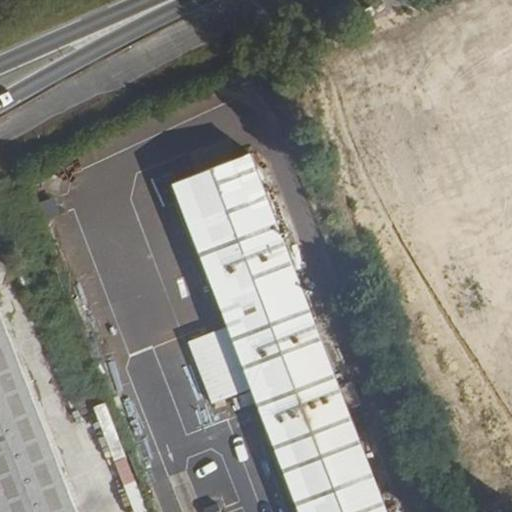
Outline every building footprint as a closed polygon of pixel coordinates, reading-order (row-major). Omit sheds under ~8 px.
[(511,63),(508,52),(414,84),(440,162),(511,138),(511,63)] [(362,103),(321,116),(354,224),(396,212),(362,103)] [(264,390),(269,403),(310,511),(395,511),(356,409),(368,405),(361,386),(349,390),(260,153),(185,182),(240,327),(199,342),(223,405),(264,390)] [(373,258),(405,251),(399,220),(367,227),(373,258)] [(422,263),(382,275),(431,437),(486,421),(465,353),(451,358),(422,263)] [(86,511),(0,295),(0,511),(86,511)] [(263,393),(241,401),(245,412),(267,404),(263,393)]
